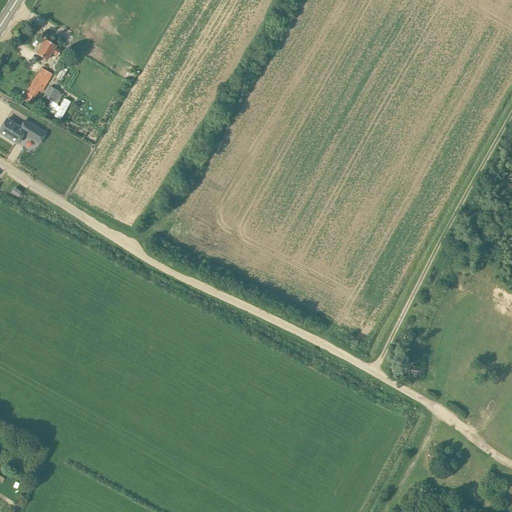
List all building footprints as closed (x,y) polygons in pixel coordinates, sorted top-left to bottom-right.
[(57,57),(61,51),(55,47),(55,46),(44,39),(36,53),(47,60),(51,54),(57,57)] [(41,93),(52,75),(41,67),(21,99),(31,105),(39,91),(41,93)] [(49,87),(43,97),(50,102),(57,91),(49,87)] [(60,121),(70,103),(64,99),(53,117),(60,121)] [(5,120),(0,128),(0,132),(17,143),(22,134),(31,139),(39,144),(45,133),(38,129),(25,121),(20,128),(11,123),(7,121),(5,120)] [(18,198),(22,192),(14,187),(11,193),(18,198)]
